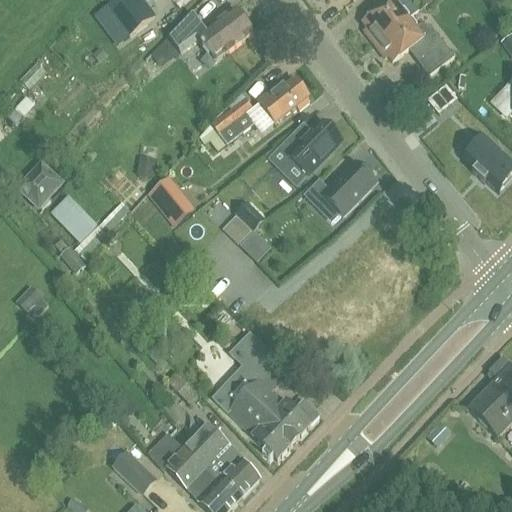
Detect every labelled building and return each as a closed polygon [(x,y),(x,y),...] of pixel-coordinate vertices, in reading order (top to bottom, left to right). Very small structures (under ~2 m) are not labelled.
[(117,0),(106,9),(118,26),(152,0),(117,0)] [(374,48),(408,22),(392,3),(395,0),(377,0),(384,9),(378,13),(362,26),(366,32),(363,34),(374,48)] [(145,5),(118,26),(130,40),(156,20),(145,5)] [(191,16),(168,40),(179,55),(180,57),(199,43),(214,64),(252,37),(246,28),(246,25),(240,17),(238,16),(235,13),(206,35),(191,16)] [(497,29),(500,30),(504,28),(505,24),(503,21),(499,20),(496,22),(495,26),(497,29)] [(420,28),(415,32),(408,22),(374,48),(385,62),(388,60),(393,66),(409,53),(429,80),(455,60),(430,29),(420,28)] [(122,44),(129,39),(121,29),(115,34),(122,44)] [(179,55),(168,40),(149,59),(159,70),(179,55)] [(99,64),(106,58),(99,51),(92,58),(99,64)] [(258,105),(275,127),(297,110),(299,113),(309,106),(306,102),(309,101),(295,83),(286,90),(283,86),(258,105)] [(439,118),(457,102),(446,88),(427,103),(439,118)] [(35,110),(25,100),(7,120),(16,128),(35,110)] [(246,103),(213,129),(226,149),(255,127),(255,128),(249,118),(253,114),(246,103)] [(100,121),(91,139),(101,144),(109,126),(100,121)] [(300,149),(291,140),(278,153),(268,163),(296,191),(308,179),(341,144),(323,126),(300,149)] [(511,179),(511,164),(485,140),(463,163),(474,173),(472,175),(484,186),(486,184),(497,195),(511,179)] [(140,160),(137,177),(152,180),(155,162),(140,160)] [(323,199),(343,219),(357,206),(358,205),(357,205),(361,200),(362,201),(363,200),(362,200),(376,186),(355,166),(341,180),(340,181),(341,181),(336,186),(336,185),(335,186),(328,193),(319,184),(304,199),(314,208),(323,199)] [(41,214),(50,205),(46,201),(60,186),(41,169),(18,193),(41,214)] [(205,218),(225,208),(218,193),(198,202),(205,218)] [(193,215),(176,194),(157,209),(174,230),(193,215)] [(51,218),(60,226),(80,247),(97,231),(68,202),(51,218)] [(121,205),(97,231),(80,247),(74,253),(84,264),(131,214),(121,205)] [(253,234),(264,223),(247,206),(236,217),(253,234)] [(379,321),(425,268),(371,220),(342,253),(329,241),(309,263),(300,255),(250,312),(289,346),(308,325),(305,322),(351,269),(383,297),(370,313),(379,321)] [(61,259),(76,275),(84,267),(70,251),(61,259)] [(26,317),(27,315),(41,301),(30,291),(15,306),(26,317)] [(41,301),(27,315),(35,322),(48,308),(41,301)] [(214,318),(246,350),(256,340),(224,308),(214,318)] [(470,406),(472,408),(467,412),(497,442),(511,427),(511,370),(504,362),(490,376),(495,381),(483,392),(470,406)] [(243,370),(212,403),(277,465),(311,429),(310,428),(318,420),(303,406),(295,414),(260,382),(258,384),(243,370)] [(167,385),(182,400),(191,391),(177,376),(167,385)] [(132,412),(118,396),(106,407),(120,423),(132,412)] [(244,500),(259,485),(240,466),(243,463),(207,429),(181,457),(202,477),(205,473),(227,494),(232,488),(244,500)] [(111,472),(142,500),(157,483),(128,454),(111,472)] [(232,511),(244,500),(232,488),(227,494),(213,481),(205,473),(202,477),(181,457),(177,461),(167,472),(186,493),(204,511),(232,511)]
